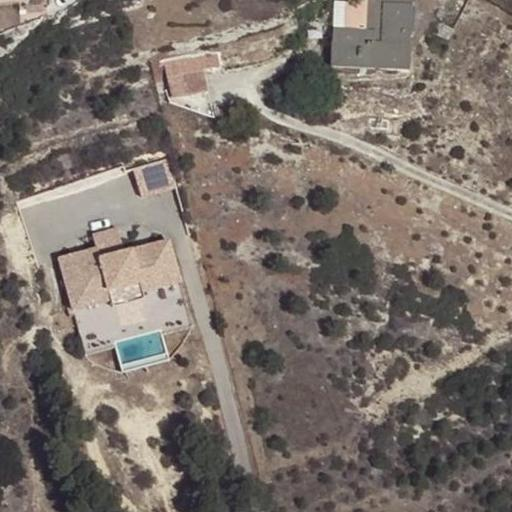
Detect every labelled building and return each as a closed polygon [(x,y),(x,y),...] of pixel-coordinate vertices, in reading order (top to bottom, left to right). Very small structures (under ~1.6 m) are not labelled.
[(334,30),(332,68),(407,73),(412,0),(375,0),(373,33),(334,30)] [(373,33),(375,0),(367,0),(365,32),(373,33)] [(206,75),(168,82),(171,97),(209,90),(206,75)] [(166,187),(163,166),(145,169),(148,190),(166,187)] [(98,250),(100,260),(124,254),(117,229),(94,235),(98,250)] [(124,254),(100,260),(98,250),(59,260),(73,312),(111,302),(109,292),(139,284),(141,294),(180,283),(169,241),(124,254)] [(141,294),(139,284),(109,292),(113,309),(143,301),(141,294)]
